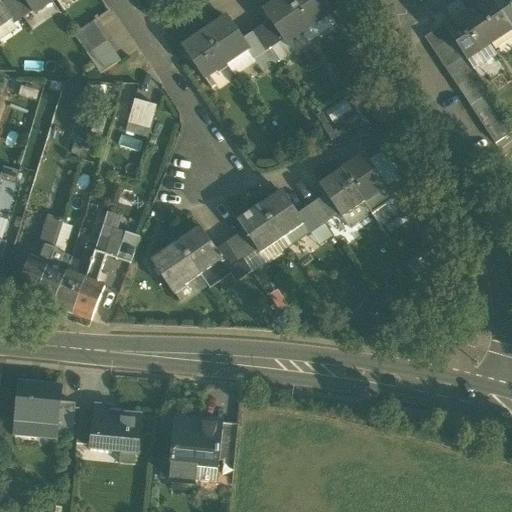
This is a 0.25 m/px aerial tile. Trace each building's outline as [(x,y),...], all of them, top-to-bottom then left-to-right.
[(13,26),(23,19),(10,0),(8,0),(0,6),(10,21),(9,21),(13,26)] [(25,0),(10,0),(23,19),(33,12),(25,0)] [(35,14),(55,0),(25,0),(33,12),(35,14)] [(300,33),(308,28),(288,0),(283,0),(265,12),(271,21),(284,40),(286,43),(300,33)] [(319,0),(288,0),(308,28),(329,14),(319,0)] [(511,0),(489,0),(469,14),(446,29),(452,37),(458,47),(464,57),(467,60),(477,54),(474,49),(487,41),(490,45),(499,39),(496,35),(509,26),(511,30),(511,0)] [(0,5),(0,27),(9,21),(10,21),(0,6),(0,5)] [(329,14),(308,28),(315,40),(337,25),(329,14)] [(226,19),(205,34),(226,64),(227,66),(248,51),(241,41),(226,19)] [(9,21),(0,27),(0,42),(17,31),(13,26),(9,21)] [(271,21),(261,28),(251,34),(241,41),(254,60),(264,54),(269,50),(274,47),(284,40),(271,21)] [(74,36),(80,46),(100,33),(93,23),(78,33),(74,36)] [(425,38),(433,50),(452,37),(446,29),(444,25),(425,38)] [(496,35),(499,39),(511,30),(509,26),(496,35)] [(308,28),(300,33),(308,45),(315,40),(308,28)] [(107,42),(100,33),(80,46),(87,56),(107,42)] [(204,79),(226,64),(205,34),(183,49),(204,79)] [(433,50),(439,60),(458,47),(452,37),(433,50)] [(269,50),(279,64),(294,54),(286,43),(284,40),(274,47),(269,50)] [(474,49),(477,54),(490,45),(487,41),(474,49)] [(114,52),(107,42),(87,56),(94,66),(114,52)] [(497,57),(490,45),(477,54),(467,60),(470,66),(474,72),(497,57)] [(439,60),(445,69),(464,57),(458,47),(439,60)] [(264,54),(254,60),(256,63),(264,74),(279,64),(269,50),(264,54)] [(248,51),(227,66),(235,78),(256,63),(254,60),(248,51)] [(120,62),(114,52),(94,66),(100,76),(120,62)] [(445,69),(452,78),(470,66),(467,60),(464,57),(445,69)] [(452,78),(458,88),(477,75),(474,72),(470,66),(452,78)] [(458,88),(464,97),(483,85),(477,75),(458,88)] [(464,97),(470,106),(489,94),(483,85),(464,97)] [(19,97),(35,102),(38,93),(21,88),(19,97)] [(470,106),(476,116),(495,103),(489,94),(470,106)] [(345,100),(325,112),(332,123),(352,111),(345,100)] [(128,124),(150,130),(156,107),(135,101),(128,124)] [(476,116),(482,125),(501,113),(495,103),(476,116)] [(90,134),(101,137),(109,113),(97,109),(90,134)] [(482,125),(489,134),(507,122),(501,113),(482,125)] [(511,133),(511,129),(507,122),(489,134),(495,144),(511,133)] [(150,130),(128,124),(126,134),(147,140),(150,130)] [(326,134),(335,147),(349,139),(344,130),(338,133),(336,131),(333,132),(332,131),(326,134)] [(368,162),(385,187),(403,175),(395,163),(398,161),(392,145),(368,162)] [(341,171),(342,172),(363,203),(385,187),(368,162),(363,156),(341,171)] [(18,174),(3,169),(0,178),(0,180),(15,185),(18,174)] [(341,217),(342,217),(350,230),(368,218),(366,216),(359,205),(363,203),(342,172),(320,187),(326,195),(339,215),(341,217)] [(298,182),(289,190),(302,205),(311,198),(298,182)] [(385,187),(363,203),(370,213),(372,216),(394,201),(385,187)] [(282,194),(260,208),(281,239),(302,224),(296,216),(282,194)] [(326,195),(316,202),(329,221),(339,215),(326,195)] [(324,225),(329,221),(316,202),(306,209),(319,228),(324,225)] [(363,203),(359,205),(366,216),(370,213),(363,203)] [(259,254),(281,239),(260,208),(239,223),(244,232),(258,251),(259,254)] [(309,235),(319,228),(306,209),(296,216),(302,224),(309,235)] [(102,227),(103,228),(117,232),(122,218),(107,213),(102,227)] [(46,247),(54,250),(59,234),(61,225),(62,223),(49,218),(40,246),(45,247),(46,247)] [(288,250),(309,235),(302,224),(281,239),(288,250)] [(64,243),(67,244),(72,228),(61,225),(59,234),(66,236),(64,243)] [(319,228),(309,235),(318,248),(333,238),(324,225),(319,228)] [(106,258),(130,265),(140,239),(117,232),(103,228),(96,250),(95,253),(107,257),(106,258)] [(200,230),(178,245),(199,275),(221,261),(215,252),(200,230)] [(244,232),(235,238),(248,258),(258,251),(244,232)] [(66,236),(59,234),(54,250),(54,251),(64,255),(67,244),(64,243),(66,236)] [(235,238),(225,245),(238,264),(243,261),(248,258),(235,238)] [(252,274),(288,250),(281,239),(259,254),(258,251),(248,258),(243,261),(252,274)] [(172,293),(199,275),(178,245),(151,263),(172,293)] [(228,271),(238,264),(225,245),(215,252),(221,261),(228,271)] [(16,291),(35,299),(52,258),(54,251),(54,250),(46,247),(45,247),(41,258),(44,259),(42,264),(29,258),(16,291)] [(53,307),(72,315),(86,281),(95,253),(86,250),(81,263),(77,278),(67,274),(53,307)] [(35,299),(53,307),(67,274),(58,270),(64,255),(54,251),(52,258),(35,299)] [(107,257),(95,253),(86,281),(72,315),(91,323),(104,289),(97,286),(106,258),(107,257)] [(71,259),(67,274),(77,278),(81,263),(71,259)] [(209,291),(231,276),(228,271),(221,261),(199,275),(208,288),(209,291)] [(238,264),(228,271),(231,276),(237,284),(252,274),(243,261),(238,264)] [(199,275),(172,293),(181,306),(208,288),(199,275)] [(278,291),(270,297),(281,314),(289,308),(278,291)] [(364,299),(356,312),(372,322),(380,309),(364,299)] [(14,438),(40,441),(41,425),(57,427),(58,427),(60,404),(62,388),(19,384),(14,438)] [(57,433),(72,435),(75,405),(60,404),(58,427),(57,427),(56,433),(57,433)] [(96,407),(95,412),(93,428),(107,430),(109,414),(110,408),(96,407)] [(91,448),(93,428),(95,412),(80,411),(76,446),(91,448)] [(119,466),(134,467),(135,457),(136,457),(140,417),(109,414),(107,430),(93,428),(91,448),(91,453),(92,453),(92,448),(121,451),(120,456),(119,466)] [(168,482),(195,485),(197,470),(218,473),(220,450),(222,425),(175,420),(168,482)] [(41,425),(40,441),(56,442),(57,433),(56,433),(57,427),(41,425)] [(220,450),(236,452),(238,426),(222,425),(220,450)] [(197,470),(195,485),(216,487),(218,473),(197,470)]
